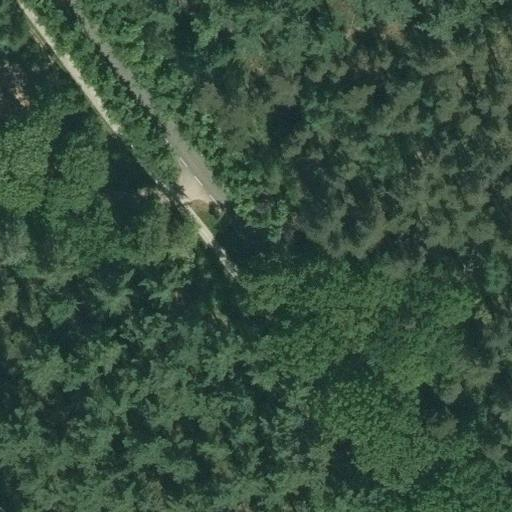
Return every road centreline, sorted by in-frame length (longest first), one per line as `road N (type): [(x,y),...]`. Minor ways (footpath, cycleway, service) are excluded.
road 1 (tertiary): [(475,511),(212,192),(69,0)]
road 2 (track): [(212,192),(174,199),(107,190),(0,160)]
